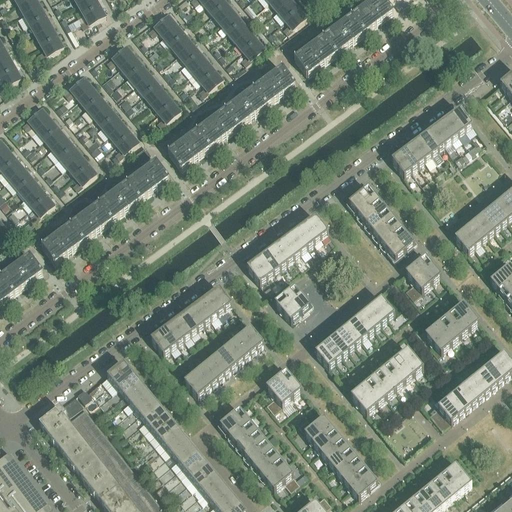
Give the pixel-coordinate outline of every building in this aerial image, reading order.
[(34,0),(13,0),(18,9),(34,0)] [(40,10),(37,5),(34,0),(18,9),(24,19),(40,10)] [(93,0),(72,0),(78,9),(93,0)] [(100,10),(98,7),(94,0),(93,0),(78,9),(84,19),(100,10)] [(205,11),(217,0),(198,0),(192,5),(196,10),(201,6),(205,11)] [(212,19),(226,8),(219,0),(217,0),(205,11),(212,19)] [(277,16),(292,5),(287,0),(278,0),(270,7),(277,16)] [(381,27),(393,18),(392,17),(393,16),(391,14),(391,15),(380,1),(379,2),(379,3),(374,6),(354,22),(353,21),(352,22),(365,39),(377,30),(377,31),(381,28),(381,27)] [(319,17),(331,7),(328,3),(316,14),(319,17)] [(285,26),(299,14),(292,5),(277,16),(285,26)] [(220,29),(234,17),(226,8),(212,19),(220,29)] [(256,18),(249,9),(244,12),(248,16),(252,22),(256,19),(256,18)] [(46,21),(44,18),(40,10),(24,19),(30,30),(46,21)] [(84,33),(106,21),(100,10),(84,19),(87,25),(81,28),(84,33)] [(288,39),(307,23),(299,14),(285,26),(289,30),(284,35),(288,39)] [(228,38),(242,26),(234,17),(220,29),(228,38)] [(52,31),(49,26),(46,21),(30,30),(36,40),(52,31)] [(162,41),(177,30),(169,21),(150,36),(154,41),(159,37),(162,41)] [(353,48),(365,39),(352,22),(350,23),(351,24),(346,28),(326,43),(325,42),(324,43),(337,60),(348,52),(349,52),(353,49),(353,48)] [(236,47),(250,36),(242,26),(228,38),(236,47)] [(170,51),(184,39),(177,30),(162,41),(170,51)] [(58,42),(56,38),(52,31),(36,40),(42,51),(58,42)] [(244,57),(257,45),(250,36),(236,47),(244,57)] [(178,60),(192,48),(184,39),(170,51),(178,60)] [(42,65),(64,52),(58,42),(42,51),(45,56),(39,59),(42,65)] [(325,69),(337,60),(324,43),(322,44),(323,45),(318,49),(297,64),(297,63),(295,64),(305,78),(305,79),(307,81),(307,80),(308,82),(320,73),(320,72),(321,73),(323,71),(325,70),(325,69)] [(246,70),(265,54),(257,45),(244,57),(247,61),(242,66),(246,70)] [(186,69),(200,58),(192,48),(178,60),(186,69)] [(0,68),(10,63),(7,57),(4,52),(0,54),(0,68)] [(121,73),(135,62),(127,52),(108,68),(112,73),(117,68),(121,73)] [(159,60),(153,53),(147,58),(153,65),(159,60)] [(194,79),(208,67),(200,58),(186,69),(194,79)] [(128,82),(142,70),(135,62),(121,73),(128,82)] [(0,81),(16,73),(14,69),(10,63),(0,68),(0,81)] [(202,88),(215,76),(208,67),(194,79),(202,88)] [(136,92),(150,80),(142,70),(128,82),(136,92)] [(239,80),(247,73),(245,71),(237,77),(234,78),(235,81),(239,80)] [(0,95),(0,96),(22,84),(16,73),(0,81),(0,82),(0,83),(0,82),(0,95)] [(283,100),(295,91),(294,90),(295,89),(293,87),(293,88),(282,73),(281,75),(281,76),(256,95),(255,94),(253,95),(267,112),(279,103),(279,104),(281,102),(283,100)] [(202,103),(223,85),(215,76),(202,88),(205,93),(198,99),(202,103)] [(506,97),(511,92),(511,79),(500,90),(506,97)] [(144,101),(158,89),(150,80),(136,92),(144,101)] [(172,88),(177,84),(174,80),(168,85),(172,88)] [(79,104),(93,93),(87,86),(85,83),(66,99),(70,104),(75,100),(79,104)] [(152,110),(166,98),(158,89),(144,101),(152,110)] [(86,114),(101,102),(93,93),(79,104),(86,114)] [(122,99),(117,93),(112,98),(117,104),(122,99)] [(255,121),(267,112),(253,95),(252,96),(253,97),(233,112),(228,116),(227,115),(225,116),(238,133),(251,124),(251,125),(253,123),(255,121)] [(159,119),(173,107),(166,98),(152,110),(159,119)] [(189,98),(184,103),(189,109),(189,110),(191,108),(192,110),(190,111),(193,114),(199,110),(189,98)] [(485,109),(492,102),(490,99),(482,106),(485,109)] [(94,123),(108,111),(101,102),(86,114),(94,123)] [(162,133),(181,117),(173,107),(159,119),(163,124),(158,128),(162,133)] [(102,132),(116,120),(108,111),(94,123),(102,132)] [(37,136),(51,124),(43,114),(24,130),(27,135),(33,131),(37,136)] [(473,132),(460,115),(453,120),(466,137),(473,132)] [(227,142),(238,133),(225,116),(224,117),(225,118),(220,121),(205,133),(199,137),(199,136),(197,137),(210,154),(222,145),(223,146),(227,142)] [(73,125),(69,120),(65,124),(69,128),(73,125)] [(109,141),(123,129),(116,120),(102,132),(109,141)] [(466,137),(453,120),(446,125),(459,142),(466,137)] [(44,145),(58,133),(51,124),(37,136),(44,145)] [(459,142),(446,125),(439,130),(452,147),(459,142)] [(117,150),(131,138),(123,129),(109,141),(117,150)] [(452,147),(439,130),(433,135),(445,152),(452,147)] [(52,154),(66,142),(58,133),(44,145),(52,154)] [(445,152),(433,135),(426,140),(439,157),(445,152)] [(199,163),(210,154),(197,137),(196,138),(197,139),(176,154),(171,158),(171,157),(169,158),(179,172),(180,174),(181,174),(182,175),(194,166),(194,167),(199,163)] [(120,164),(139,148),(131,138),(117,150),(121,155),(116,159),(120,164)] [(439,157),(426,140),(419,145),(432,162),(439,157)] [(60,164),(74,152),(66,142),(52,154),(60,164)] [(92,156),(100,149),(96,144),(88,151),(92,156)] [(432,162),(419,145),(412,150),(425,167),(432,162)] [(483,154),(479,149),(476,145),(473,147),(479,156),(483,154)] [(0,162),(9,156),(1,146),(0,146),(0,162)] [(425,167),(412,150),(406,155),(418,172),(425,167)] [(96,160),(102,155),(99,151),(93,156),(96,160)] [(68,173),(82,161),(74,152),(60,164),(68,173)] [(151,160),(146,153),(136,160),(142,167),(151,160)] [(37,160),(33,155),(28,160),(32,164),(37,160)] [(418,172),(406,155),(399,160),(412,177),(418,172)] [(0,173),(2,176),(17,164),(9,156),(0,162),(0,173)] [(412,177),(399,160),(392,166),(404,183),(412,177)] [(75,181),(89,169),(82,161),(68,173),(75,181)] [(10,185),(24,173),(17,164),(2,176),(10,185)] [(157,194),(169,185),(168,183),(169,183),(167,181),(156,167),(155,169),(155,170),(130,188),(129,187),(128,188),(141,206),(153,197),(155,196),(157,194)] [(78,195),(97,179),(89,169),(75,181),(79,186),(74,191),(78,195)] [(18,195),(32,183),(24,173),(10,185),(18,195)] [(25,204),(39,192),(32,183),(18,195),(25,204)] [(129,215),(141,206),(128,188),(126,189),(127,190),(107,206),(102,209),(101,208),(99,209),(112,227),(124,218),(125,218),(127,217),(129,215)] [(33,213),(47,201),(39,192),(25,204),(33,213)] [(376,203),(368,193),(359,201),(367,211),(376,203)] [(36,226),(55,210),(47,201),(33,213),(37,218),(32,222),(36,226)] [(367,211),(359,201),(349,209),(357,219),(367,211)] [(511,206),(507,201),(501,206),(511,220),(511,206)] [(384,212),(376,203),(367,211),(374,220),(384,212)] [(11,211),(6,206),(2,209),(6,214),(11,211)] [(511,224),(511,220),(501,206),(494,212),(508,228),(511,224)] [(101,236),(112,227),(99,209),(98,210),(99,211),(73,230),(73,229),(71,230),(84,248),(96,239),(101,236)] [(374,220),(367,211),(357,219),(365,228),(374,220)] [(392,221),(384,212),(374,220),(382,230),(392,221)] [(508,228),(494,212),(488,217),(501,233),(508,228)] [(20,224),(24,220),(21,216),(17,220),(13,216),(10,220),(16,227),(20,223),(20,224)] [(501,233),(488,217),(481,222),(495,239),(501,233)] [(382,230),(374,220),(365,228),(372,237),(382,230)] [(399,231),(392,221),(382,230),(389,239),(399,231)] [(329,239),(316,222),(309,227),(322,244),(329,239)] [(495,239),(481,222),(475,227),(488,244),(495,239)] [(322,244),(309,227),(302,232),(315,249),(322,244)] [(488,244),(475,227),(468,233),(482,249),(488,244)] [(72,257),(84,248),(71,230),(70,231),(71,232),(50,248),(45,251),(44,250),(43,252),(53,266),(54,268),(55,268),(56,269),(68,260),(73,257),(72,257)] [(389,239),(382,230),(372,237),(380,247),(389,239)] [(407,240),(399,231),(389,239),(397,248),(407,240)] [(0,252),(13,242),(5,232),(0,236),(0,252)] [(315,249),(302,232),(295,238),(308,255),(315,249)] [(482,249),(468,233),(462,238),(475,255),(482,249)] [(308,255),(295,238),(289,243),(301,260),(308,255)] [(475,255),(462,238),(455,244),(468,260),(475,255)] [(397,248),(389,239),(380,247),(387,256),(397,248)] [(415,250),(407,240),(397,248),(405,258),(415,250)] [(301,260),(289,243),(282,248),(294,265),(301,260)] [(336,251),(331,243),(328,245),(334,253),(336,251)] [(294,265),(282,248),(275,253),(287,270),(294,265)] [(405,258),(397,248),(387,256),(395,266),(405,258)] [(287,270),(275,253),(268,258),(281,275),(287,270)] [(281,275),(268,258),(261,263),(274,280),(281,275)] [(31,287),(43,278),(42,277),(43,277),(41,275),(30,261),(28,262),(29,263),(24,267),(9,278),(4,282),(3,281),(2,282),(15,300),(27,291),(29,290),(31,288),(31,287)] [(274,280),(261,263),(254,268),(267,285),(274,280)] [(434,272),(425,263),(416,271),(424,281),(434,272)] [(511,273),(510,271),(505,265),(497,271),(502,277),(500,279),(508,289),(511,285),(511,273)] [(267,285),(254,268),(247,273),(260,290),(267,285)] [(424,281),(416,271),(406,279),(414,289),(424,281)] [(442,282),(434,272),(424,281),(432,290),(442,282)] [(508,289),(500,279),(490,287),(498,297),(508,289)] [(432,290),(424,281),(414,289),(422,298),(422,299),(432,290)] [(3,308),(15,300),(2,282),(0,283),(1,284),(0,284),(0,311),(1,311),(3,309),(3,308)] [(414,289),(406,296),(414,305),(422,298),(414,289)] [(511,302),(511,293),(508,289),(498,297),(507,307),(511,302)] [(303,302),(295,292),(285,300),(293,310),(303,302)] [(232,311),(220,294),(212,299),(225,316),(232,311)] [(225,316),(212,299),(206,304),(218,321),(225,316)] [(293,310),(285,300),(275,308),(283,318),(293,310)] [(311,312),(303,302),(293,310),(301,320),(311,312)] [(218,321),(206,304),(199,309),(212,326),(218,321)] [(395,320),(382,304),(375,310),(388,326),(395,320)] [(212,326),(199,309),(192,314),(205,332),(212,326)] [(472,319),(464,309),(454,317),(462,327),(472,319)] [(301,320),(293,310),(283,318),(291,328),(301,320)] [(388,326),(375,310),(368,315),(381,331),(388,326)] [(205,332),(192,314),(185,320),(198,337),(205,332)] [(381,331),(368,315),(362,320),(375,337),(381,331)] [(462,327),(454,317),(444,325),(452,335),(462,327)] [(480,329),(472,319),(462,327),(470,337),(480,329)] [(198,337),(185,320),(179,325),(191,342),(198,337)] [(375,337),(362,320),(355,326),(369,342),(375,337)] [(191,342),(179,325),(172,330),(185,347),(191,342)] [(452,335),(444,325),(435,332),(443,342),(452,335)] [(369,342),(355,326),(349,331),(362,347),(369,342)] [(470,337),(462,327),(452,335),(460,344),(470,337)] [(185,347),(172,330),(165,335),(178,352),(185,347)] [(362,347),(349,331),(342,336),(356,353),(362,347)] [(443,342),(435,332),(425,341),(433,350),(443,342)] [(264,350),(251,333),(244,339),(257,356),(264,350)] [(178,352),(165,335),(158,340),(171,357),(178,352)] [(460,344),(452,335),(443,342),(451,352),(460,344)] [(356,353),(342,336),(336,342),(349,358),(356,353)] [(257,356),(244,339),(237,345),(251,361),(257,356)] [(171,357),(158,340),(151,345),(164,362),(171,357)] [(349,358),(336,342),(329,347),(343,363),(349,358)] [(451,352),(443,342),(433,350),(441,360),(451,352)] [(237,345),(231,350),(244,366),(251,361),(237,345)] [(343,363),(329,347),(323,352),(336,369),(343,363)] [(244,366),(231,350),(224,355),(238,372),(244,366)] [(433,350),(430,353),(438,363),(441,360),(433,350)] [(336,369),(323,352),(316,358),(329,374),(336,369)] [(416,364),(419,361),(411,352),(408,355),(416,364)] [(238,372),(224,355),(218,361),(231,377),(238,372)] [(408,355),(398,363),(406,372),(416,364),(408,355)] [(511,379),(511,368),(504,359),(497,364),(510,381),(511,379)] [(231,377),(218,361),(211,366),(225,382),(231,377)] [(406,372),(398,363),(389,370),(397,380),(406,372)] [(424,374),(416,364),(406,372),(414,382),(424,374)] [(510,381),(497,364),(490,370),(504,386),(510,381)] [(225,382),(211,366),(205,371),(218,388),(225,382)] [(113,389),(130,375),(124,368),(108,382),(113,389)] [(397,380),(389,370),(379,378),(387,388),(397,380)] [(504,386),(490,370),(484,375),(497,392),(504,386)] [(218,388),(205,371),(198,377),(212,393),(218,388)] [(414,382),(406,372),(397,380),(405,390),(414,382)] [(119,395),(135,382),(130,375),(113,389),(119,395)] [(497,392),(484,375),(478,380),(491,397),(497,392)] [(212,393),(198,377),(192,382),(205,398),(212,393)] [(294,387),(286,377),(276,385),(284,395),(294,387)] [(387,388),(379,378),(370,386),(378,395),(387,388)] [(405,390),(397,380),(387,388),(395,398),(405,390)] [(491,397),(478,380),(471,386),(484,402),(491,397)] [(172,460),(167,454),(161,447),(156,441),(151,434),(145,428),(140,421),(135,415),(129,408),(124,402),(119,395),(113,389),(108,382),(90,397),(148,469),(183,511),(214,511),(209,506),(204,499),(199,493),(193,486),(188,480),(183,473),(177,467),(172,460)] [(124,402),(141,388),(135,382),(119,395),(124,402)] [(205,398),(192,382),(185,388),(198,404),(205,398)] [(284,395),(276,385),(266,393),(274,403),(284,395)] [(378,395),(370,386),(361,393),(369,403),(378,395)] [(484,402),(471,386),(465,391),(478,407),(484,402)] [(302,396),(294,387),(284,395),(292,404),(302,396)] [(129,408),(146,395),(141,388),(124,402),(129,408)] [(395,398),(387,388),(378,395),(386,405),(395,398)] [(478,407),(465,391),(458,396),(471,413),(478,407)] [(369,403),(361,393),(351,401),(359,411),(369,403)] [(92,403),(88,398),(85,394),(78,399),(85,409),(92,403)] [(135,415),(151,401),(146,395),(129,408),(135,415)] [(292,404),(284,395),(274,403),(275,403),(282,412),(283,413),(292,404)] [(386,405),(378,395),(369,403),(377,413),(386,405)] [(471,413),(458,396),(452,402),(465,418),(471,413)] [(84,412),(76,401),(71,405),(79,415),(84,412)] [(140,421),(157,408),(151,401),(135,415),(140,421)] [(465,418),(452,402),(445,407),(458,423),(465,418)] [(275,403),(267,410),(274,419),(282,412),(275,403)] [(377,413),(369,403),(359,411),(367,421),(377,413)] [(79,415),(71,405),(66,408),(74,419),(79,415)] [(458,423),(445,407),(438,413),(445,422),(451,428),(451,429),(458,423)] [(74,419),(66,408),(61,412),(66,419),(69,422),(74,419)] [(145,428),(162,414),(157,408),(140,421),(145,428)] [(126,466),(106,440),(96,427),(85,414),(69,427),(64,420),(66,419),(61,412),(60,411),(59,411),(55,414),(55,415),(56,416),(45,425),(41,428),(40,429),(45,436),(60,454),(70,468),(90,493),(101,507),(120,492),(136,479),(126,466)] [(438,413),(430,420),(437,429),(445,422),(438,413)] [(151,434),(167,421),(162,414),(145,428),(151,434)] [(248,425),(240,415),(230,423),(238,433),(248,425)] [(156,441),(173,427),(167,421),(151,434),(156,441)] [(451,428),(445,422),(437,429),(442,435),(451,428)] [(238,433),(230,423),(220,431),(228,441),(238,433)] [(307,423),(298,431),(305,439),(314,431),(307,423)] [(332,433),(324,423),(314,431),(322,441),(332,433)] [(255,434),(248,425),(238,433),(246,442),(255,434)] [(161,447),(178,434),(173,427),(156,441),(161,447)] [(314,431),(305,439),(313,449),(322,441),(314,431)] [(246,442),(238,433),(228,441),(236,450),(246,442)] [(340,442),(332,433),(322,441),(330,450),(340,442)] [(167,454),(183,440),(178,434),(161,447),(167,454)] [(263,443),(255,434),(246,442),(253,451),(263,443)] [(172,460),(188,447),(183,440),(167,454),(172,460)] [(330,450),(322,441),(313,449),(320,458),(330,450)] [(253,451),(246,442),(236,450),(243,459),(253,451)] [(347,452),(342,445),(340,442),(330,450),(338,460),(347,452)] [(271,453),(263,443),(253,451),(261,460),(271,453)] [(177,467),(194,453),(188,447),(172,460),(177,467)] [(338,460),(330,450),(320,458),(328,468),(338,460)] [(261,460),(253,451),(243,459),(251,468),(261,460)] [(355,461),(347,452),(338,460),(345,469),(355,461)] [(183,473),(199,460),(194,453),(177,467),(183,473)] [(278,462),(271,453),(261,460),(268,470),(278,462)] [(0,465),(0,511),(50,511),(49,509),(10,458),(0,465)] [(188,480),(204,466),(199,460),(183,473),(188,480)] [(268,470),(261,460),(251,468),(259,478),(268,470)] [(345,469),(338,460),(328,468),(335,477),(345,469)] [(363,470),(355,461),(345,469),(353,478),(363,470)] [(286,471),(278,462),(268,470),(276,479),(286,471)] [(193,486),(210,473),(204,466),(188,480),(193,486)] [(353,478),(345,469),(335,477),(343,486),(353,478)] [(276,479),(268,470),(259,478),(266,487),(276,479)] [(370,479),(363,470),(353,478),(360,487),(370,479)] [(464,480),(456,470),(446,478),(454,488),(464,480)] [(294,481),(286,471),(276,479),(284,489),(294,481)] [(150,479),(145,473),(140,476),(145,482),(150,479)] [(199,493),(215,479),(210,473),(193,486),(199,493)] [(511,511),(511,476),(468,511),(511,511)] [(360,487),(353,478),(343,486),(351,495),(360,487)] [(454,488),(446,478),(437,486),(445,496),(454,488)] [(162,511),(146,492),(136,479),(120,492),(101,507),(104,511),(162,511)] [(204,499),(220,486),(215,479),(199,493),(204,499)] [(284,489),(276,479),(266,487),(274,497),(284,489)] [(378,489),(370,479),(360,487),(369,497),(378,489)] [(472,490),(464,480),(454,488),(462,498),(472,490)] [(294,481),(284,489),(291,497),(300,489),(294,481)] [(209,506),(226,492),(220,486),(204,499),(209,506)] [(445,496),(437,486),(428,494),(436,503),(445,496)] [(369,497),(360,487),(351,495),(359,505),(369,497)] [(462,498),(454,488),(445,496),(453,506),(462,498)] [(214,511),(231,499),(226,492),(209,506),(214,511)] [(436,503),(428,494),(418,501),(426,511),(436,503)] [(445,511),(453,506),(445,496),(436,503),(442,511),(445,511)] [(228,511),(236,505),(231,499),(214,511),(228,511)] [(324,501),(316,508),(319,511),(329,511),(332,510),(324,501)] [(425,511),(426,511),(418,501),(409,509),(411,511),(425,511)] [(442,511),(436,503),(426,511),(427,511),(442,511)]
